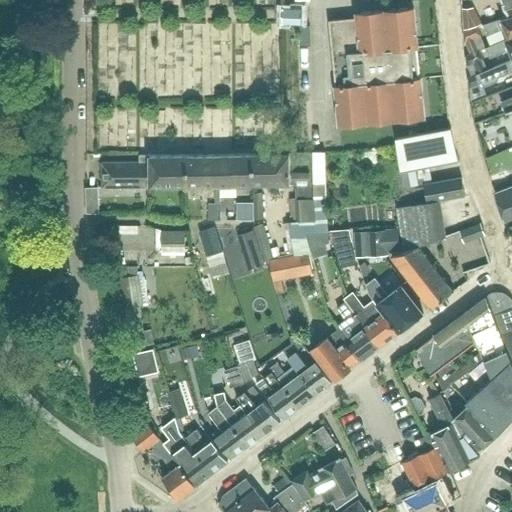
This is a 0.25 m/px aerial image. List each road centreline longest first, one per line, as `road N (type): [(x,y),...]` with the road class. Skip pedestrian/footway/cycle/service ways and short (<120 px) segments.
road 1 (unclassified): [(121,511),(82,271),(75,0)]
road 2 (residential): [(196,501),(511,264)]
road 3 (residential): [(511,261),(468,144),(449,0)]
road 4 (residential): [(316,0),(316,140)]
